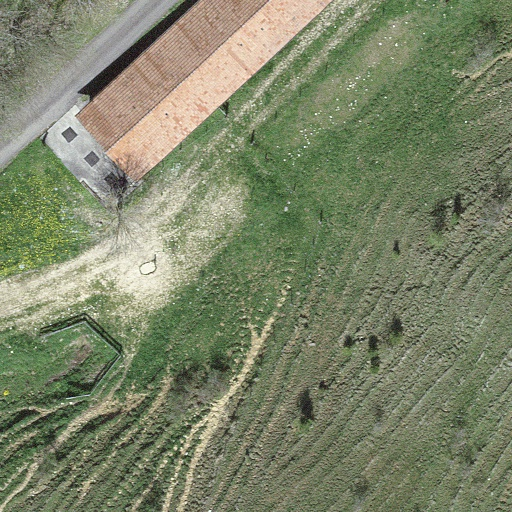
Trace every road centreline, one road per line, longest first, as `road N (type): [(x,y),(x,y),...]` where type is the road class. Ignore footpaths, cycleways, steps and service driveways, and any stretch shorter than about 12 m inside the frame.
road 1 (track): [(0,291),(140,236),(362,0)]
road 2 (unclassified): [(0,150),(156,0)]
